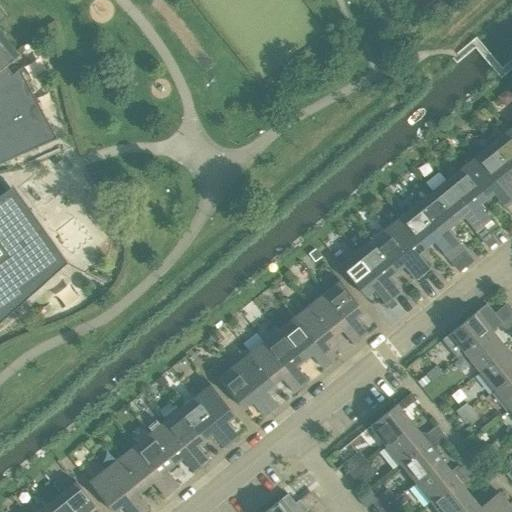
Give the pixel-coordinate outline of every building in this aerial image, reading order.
[(0,67),(5,65),(18,55),(0,33),(0,20),(7,15),(2,10),(0,7),(0,67)] [(12,74),(5,65),(0,67),(0,312),(14,302),(63,263),(0,183),(0,163),(55,140),(56,141),(57,140),(18,69),(12,74)] [(490,144),(511,171),(511,140),(505,132),(490,144)] [(475,157),(479,163),(511,203),(511,201),(511,187),(507,181),(511,177),(511,171),(490,144),(475,157)] [(479,163),(475,157),(460,168),(479,193),(485,200),(493,193),(505,208),(511,203),(479,163)] [(479,193),(460,168),(445,181),(481,227),(489,221),(477,206),(485,200),(479,193)] [(481,227),(445,181),(430,193),(455,224),(463,217),(475,232),(481,227)] [(455,224),(430,193),(416,204),(452,251),(459,245),(447,230),(455,224)] [(400,217),(425,248),(433,242),(445,256),(452,251),(416,204),(400,217)] [(386,229),(422,275),(429,269),(417,254),(425,248),(400,217),(386,229)] [(370,241),(395,272),(403,266),(415,280),(422,275),(386,229),(370,241)] [(355,253),(392,299),(399,293),(392,284),(394,283),(389,277),(395,272),(370,241),(355,253)] [(392,299),(355,253),(339,266),(364,297),(371,291),(377,298),(379,297),(390,311),(397,305),(392,299)] [(323,294),(360,339),(367,334),(355,319),(364,312),(339,281),(323,294)] [(308,306),(333,337),(341,330),(353,345),(360,339),(323,294),(308,306)] [(449,334),(442,340),(457,358),(464,353),(479,340),(491,330),(501,322),(487,304),(476,312),(449,334)] [(293,318),(330,363),(337,358),(326,343),(333,337),(308,306),(293,318)] [(278,330),(303,361),(311,354),(323,369),(330,363),(293,318),(278,330)] [(263,342),(300,388),(307,382),(296,367),(303,361),(278,330),(263,342)] [(479,340),(464,353),(465,353),(479,371),(480,372),(507,350),(491,330),(479,340)] [(248,354),(273,385),(281,379),(293,393),(300,388),(263,342),(248,354)] [(511,356),(507,350),(480,372),(495,391),(511,377),(511,356)] [(233,366),(270,412),(278,406),(266,391),(273,385),(248,354),(233,366)] [(270,412),(233,366),(218,379),(243,410),(250,404),(256,411),(257,410),(263,417),(270,412)] [(430,381),(441,372),(436,366),(425,375),(430,381)] [(441,372),(430,381),(435,387),(446,378),(441,372)] [(511,377),(495,391),(510,409),(511,407),(511,377)] [(194,398),(231,443),(238,438),(226,423),(235,416),(210,385),(194,398)] [(418,404),(410,394),(400,402),(407,412),(418,404)] [(231,443),(194,398),(179,410),(204,441),(210,436),(216,443),(218,442),(224,449),(231,443)] [(461,419),(472,410),(466,403),(455,412),(461,419)] [(386,447),(413,425),(397,405),(370,427),(386,447)] [(201,468),(208,462),(202,454),(204,453),(198,446),(204,441),(179,410),(164,422),(201,468)] [(472,410),(461,419),(465,424),(476,416),(472,410)] [(149,434),(174,465),(182,459),(194,473),(201,468),(164,422),(149,434)] [(413,425),(386,447),(400,465),(428,443),(413,425)] [(431,441),(441,433),(436,426),(426,435),(431,441)] [(441,433),(431,441),(436,447),(446,439),(441,433)] [(134,446),(171,492),(178,486),(166,471),(174,465),(149,434),(134,446)] [(491,455),(501,447),(496,441),(486,449),(491,455)] [(428,443),(400,465),(416,484),(443,462),(428,443)] [(120,458),(144,489),(152,483),(164,497),(171,492),(134,446),(120,458)] [(501,447),(491,455),(496,462),(507,453),(501,447)] [(105,470),(138,511),(146,511),(149,510),(137,495),(144,489),(120,458),(105,470)] [(461,478),(471,469),(464,461),(454,469),(461,478)] [(443,462),(416,484),(430,502),(458,480),(443,462)] [(471,469),(461,478),(466,485),(476,476),(471,469)] [(138,511),(105,470),(89,483),(112,511),(115,511),(122,507),(126,511),(138,511)] [(438,511),(455,511),(472,498),(458,480),(430,502),(438,511)] [(99,511),(75,482),(60,495),(73,511),(99,511)] [(364,507),(369,502),(375,497),(368,488),(356,497),(361,504),(364,507)] [(494,511),(506,502),(499,493),(480,508),(472,498),(455,511),(494,511)] [(264,511),(304,511),(307,510),(299,501),(294,504),(287,494),(264,511)] [(73,511),(60,495),(45,507),(48,511),(73,511)] [(494,511),(511,511),(511,509),(506,502),(494,511)]
